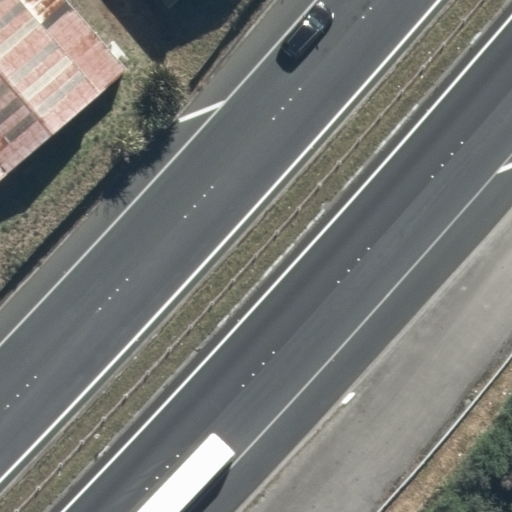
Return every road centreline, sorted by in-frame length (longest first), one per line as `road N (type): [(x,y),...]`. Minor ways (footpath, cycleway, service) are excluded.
road 1 (trunk): [(511,83),(411,203),(117,511)]
road 2 (trunk): [(0,413),(378,0)]
